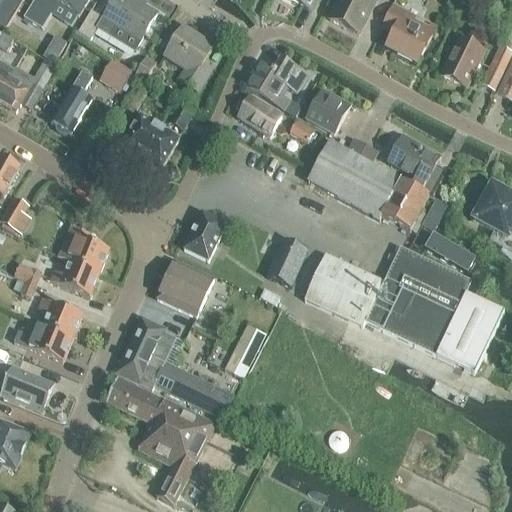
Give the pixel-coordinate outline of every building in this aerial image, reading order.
[(0,0),(0,28),(6,32),(25,0),(0,0)] [(36,0),(23,23),(42,34),(57,8),(78,20),(89,0),(36,0)] [(116,0),(103,22),(103,23),(116,30),(111,38),(136,53),(141,45),(157,18),(127,0),(116,0)] [(313,0),(288,0),(287,4),(307,14),(313,0)] [(340,0),(329,22),(358,37),(377,1),(376,0),(340,0)] [(386,52),(418,68),(431,41),(411,31),(416,21),(393,10),(383,32),(394,37),(386,52)] [(93,15),(80,36),(91,43),(95,36),(103,23),(103,22),(93,15)] [(177,83),(198,95),(212,73),(202,68),(214,49),(182,30),(164,60),(184,73),(177,83)] [(0,40),(0,49),(6,53),(13,42),(3,36),(0,40)] [(44,60),(54,66),(66,46),(56,40),(44,60)] [(442,79),(468,92),(486,55),(460,42),(442,79)] [(495,93),(509,64),(496,58),(482,87),(495,93)] [(136,80),(145,85),(157,65),(147,60),(136,80)] [(101,83),(121,95),(134,74),(114,61),(101,83)] [(9,81),(0,96),(0,105),(16,115),(21,106),(32,112),(36,105),(56,69),(45,63),(34,81),(16,71),(14,73),(9,81)] [(0,96),(9,81),(14,73),(0,64),(0,96)] [(511,65),(497,96),(511,102),(511,65)] [(253,77),(247,73),(243,80),(249,84),(245,91),(274,109),(274,108),(284,114),(290,105),(280,99),(286,89),(296,95),(306,79),(287,67),(280,78),(260,66),(253,77)] [(64,138),(66,137),(67,135),(70,137),(92,102),(82,97),(92,81),(82,75),(52,126),(57,129),(56,131),(56,133),(64,138)] [(134,117),(146,96),(136,90),(123,111),(134,117)] [(322,93),(305,123),(333,139),(350,109),(322,93)] [(241,113),(237,120),(263,135),(270,139),(282,119),(279,117),(249,99),(245,105),(240,102),(235,110),(241,113)] [(183,135),(193,118),(178,109),(174,107),(168,117),(171,119),(168,126),(183,135)] [(122,151),(141,162),(159,131),(140,119),(122,151)] [(307,146),(313,135),(297,125),(290,136),(307,146)] [(159,131),(141,162),(161,173),(179,142),(159,131)] [(436,171),(442,160),(403,138),(387,166),(416,182),(413,187),(434,198),(446,176),(436,171)] [(354,143),(349,153),(365,161),(370,152),(354,143)] [(428,218),(421,214),(429,200),(330,146),(309,185),(380,224),(383,220),(410,235),(411,234),(418,238),(424,228),(423,228),(428,218)] [(370,152),(365,161),(372,165),(377,156),(370,152)] [(0,196),(4,199),(21,170),(1,158),(0,160),(0,196)] [(511,199),(492,188),(473,223),(496,236),(490,246),(511,258),(511,199)] [(28,211),(14,203),(1,225),(15,233),(24,217),(28,211)] [(423,228),(424,228),(433,233),(446,209),(436,203),(428,218),(423,228)] [(227,227),(203,215),(184,252),(208,264),(227,227)] [(70,264),(101,276),(110,253),(91,245),(94,238),(72,230),(60,259),(70,264)] [(427,253),(469,277),(477,263),(435,238),(427,253)] [(456,250),(470,258),(474,251),(460,242),(456,250)] [(290,291),(308,255),(284,243),(266,279),(290,291)] [(466,296),(471,284),(400,250),(383,285),(325,257),(303,301),(362,329),(364,325),(473,378),(503,314),(466,296)] [(65,277),(55,273),(51,283),(91,300),(101,276),(70,264),(65,277)] [(215,282),(175,264),(158,302),(198,320),(215,282)] [(15,280),(25,284),(38,289),(43,275),(21,266),(15,280)] [(38,289),(25,284),(20,297),(33,302),(38,289)] [(83,318),(43,301),(39,311),(49,315),(43,329),(73,342),(83,318)] [(178,338),(167,332),(142,320),(115,377),(151,395),(154,388),(202,412),(214,388),(165,365),(178,338)] [(14,345),(63,365),(73,342),(43,329),(34,325),(28,339),(18,335),(14,345)] [(227,371),(244,380),(266,337),(249,328),(227,371)] [(54,387),(13,371),(2,399),(43,415),(54,387)] [(171,472),(157,500),(174,509),(214,427),(118,380),(106,405),(152,427),(139,454),(171,472)] [(0,467),(16,473),(31,436),(0,423),(0,467)] [(220,492),(203,483),(198,491),(215,500),(220,492)]
